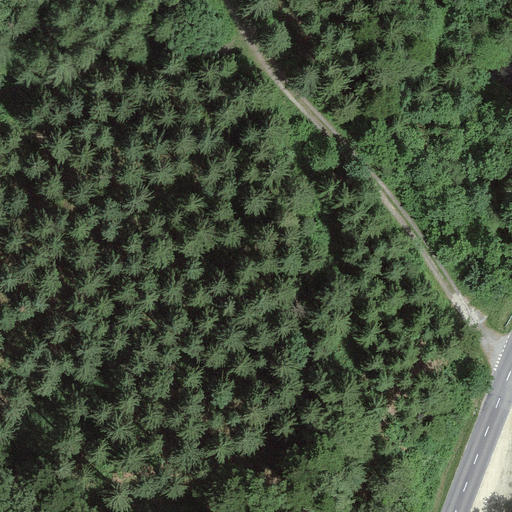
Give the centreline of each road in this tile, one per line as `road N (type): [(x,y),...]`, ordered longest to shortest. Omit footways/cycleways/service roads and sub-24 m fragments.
road 1 (track): [(511,364),(255,50),(229,0)]
road 2 (tertiary): [(511,368),(456,511)]
